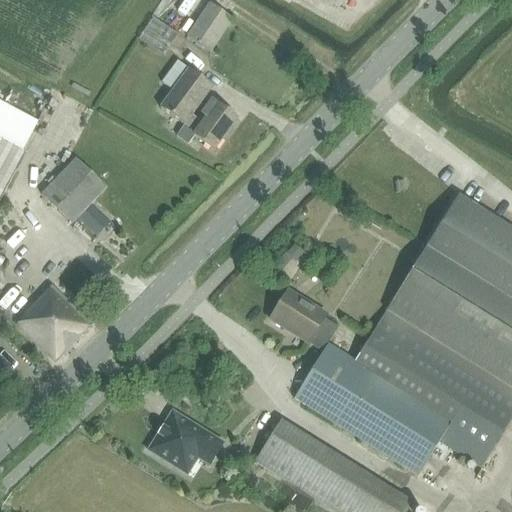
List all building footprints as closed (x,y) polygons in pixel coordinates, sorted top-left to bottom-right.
[(187,38),(199,46),(211,55),(234,21),(209,5),(187,38)] [(164,59),(178,37),(152,20),(138,42),(164,59)] [(161,84),(172,92),(160,109),(185,126),(176,138),(188,147),(194,138),(213,152),(237,120),(212,102),(201,117),(202,117),(198,122),(192,118),(214,89),(177,63),(161,84)] [(0,201),(25,156),(21,154),(37,124),(0,104),(0,201)] [(41,196),(56,210),(73,226),(77,221),(97,239),(110,226),(90,207),(106,189),(76,159),(41,196)] [(322,354),(293,400),(417,477),(434,450),(437,445),(481,471),(511,421),(511,232),(456,199),(356,363),(327,345),(325,349),(322,354)] [(27,315),(17,325),(57,364),(92,326),(52,287),(24,313),(27,315)] [(278,307),(270,322),(309,346),(312,341),(325,349),(327,345),(337,329),(325,321),(327,317),(288,293),(278,307)] [(197,460),(209,468),(223,446),(172,414),(148,453),(187,477),(197,460)] [(329,511),(414,511),(417,508),(280,423),(255,465),(329,511)]
